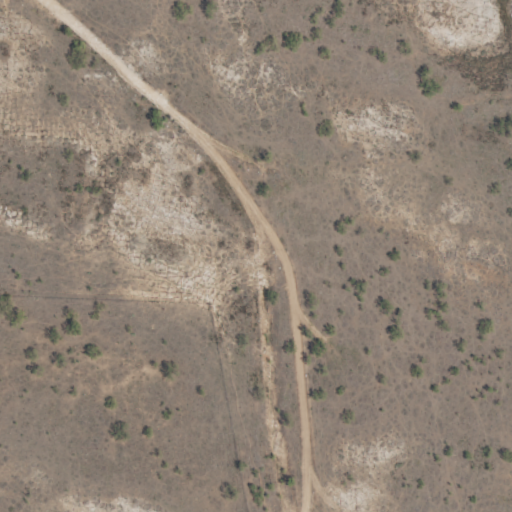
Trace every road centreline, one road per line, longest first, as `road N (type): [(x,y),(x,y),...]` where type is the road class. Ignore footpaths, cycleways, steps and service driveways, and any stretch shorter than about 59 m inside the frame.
road 1 (residential): [(62,0),(227,191),(250,306),(271,511)]
road 2 (residential): [(0,294),(250,306)]
